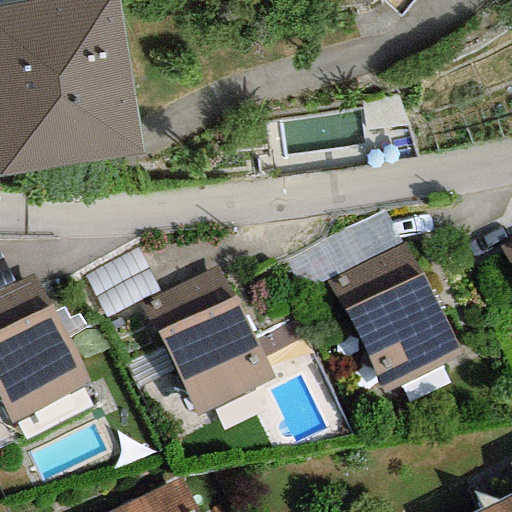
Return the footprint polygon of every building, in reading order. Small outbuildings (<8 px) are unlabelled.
[(116,0),(41,0),(0,7),(0,176),(143,153),(116,0)] [(511,239),(499,246),(511,271),(511,239)] [(403,243),(326,281),(381,394),(460,356),(420,274),(419,275),(403,243)] [(216,267),(139,304),(153,334),(156,332),(196,416),(274,379),(234,297),(231,298),(216,267)] [(31,274),(0,289),(0,404),(9,423),(89,384),(50,306),(47,307),(31,274)] [(511,468),(511,493),(473,511),(511,511),(511,461),(509,463),(511,468)] [(196,511),(180,478),(123,504),(126,511),(196,511)]
